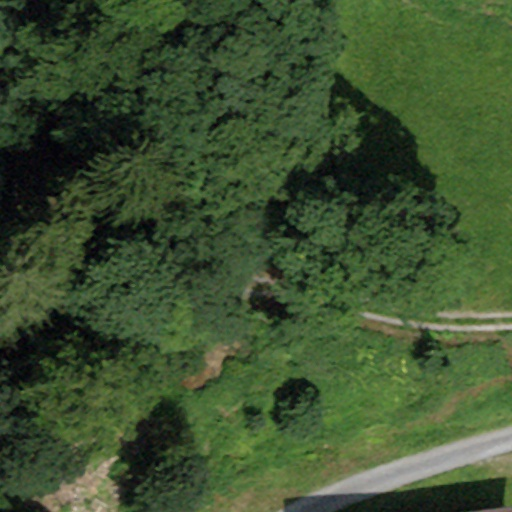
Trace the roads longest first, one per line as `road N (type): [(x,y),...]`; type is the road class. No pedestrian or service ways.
road 1 (track): [(0,313),(88,256),(151,258),(409,316)]
road 2 (unclassified): [(511,433),(423,454),(300,511)]
